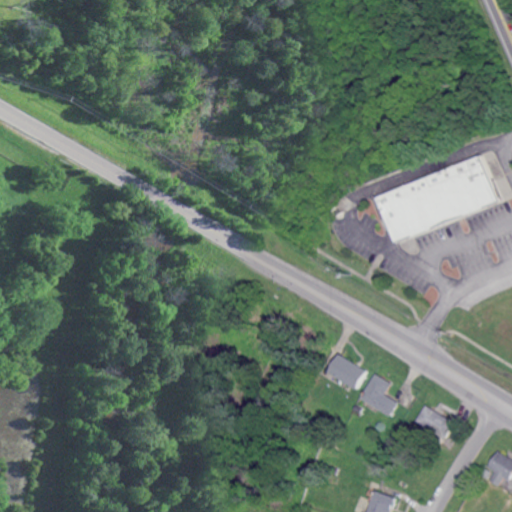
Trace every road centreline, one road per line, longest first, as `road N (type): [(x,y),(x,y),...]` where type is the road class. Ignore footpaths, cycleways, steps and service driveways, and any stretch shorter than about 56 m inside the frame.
road 1 (residential): [(437,362),(0,107)]
road 2 (residential): [(434,511),(498,402)]
